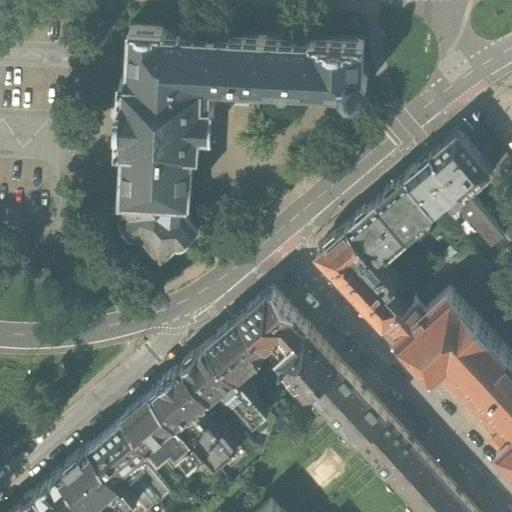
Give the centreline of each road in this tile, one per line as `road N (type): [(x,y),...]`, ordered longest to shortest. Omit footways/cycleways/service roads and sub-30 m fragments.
road 1 (residential): [(511,500),(273,238)]
road 2 (residential): [(0,485),(154,354),(175,330),(181,304)]
road 3 (primary): [(273,238),(470,73)]
road 4 (primary): [(0,335),(88,332),(181,304)]
